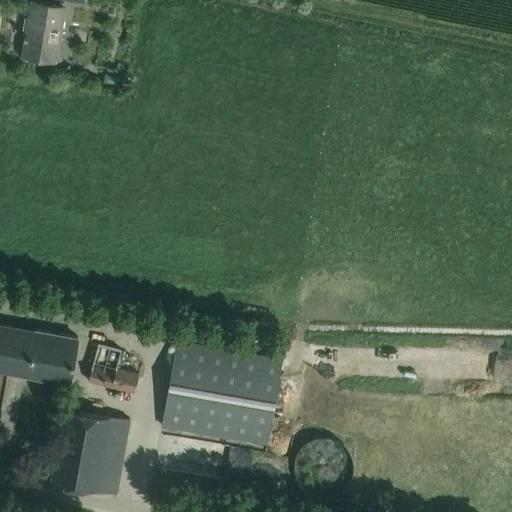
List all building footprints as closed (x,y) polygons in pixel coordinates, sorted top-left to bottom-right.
[(54,59),(63,5),(32,0),(31,0),(23,53),(54,59)] [(0,321),(0,367),(70,380),(78,334),(0,321)] [(283,358),(177,339),(161,425),(267,444),(283,358)] [(97,341),(87,379),(132,392),(138,372),(116,366),(121,348),(97,341)] [(129,418),(64,406),(51,479),(116,491),(129,418)]
